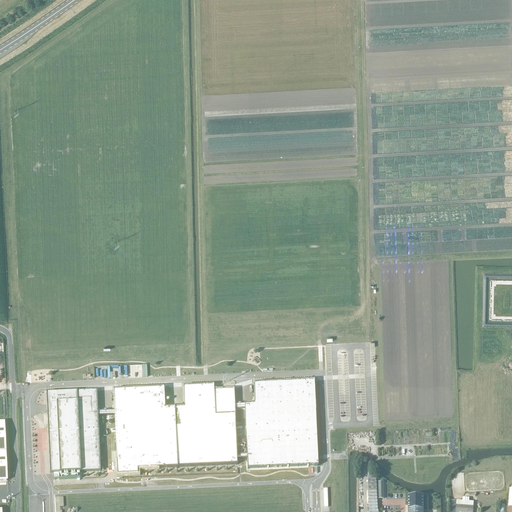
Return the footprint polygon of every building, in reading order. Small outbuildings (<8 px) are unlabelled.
[(511,277),(503,277),(502,371),(511,371),(511,277)] [(116,375),(120,375),(119,367),(114,367),(103,368),(103,372),(109,371),(109,373),(115,373),(116,375)] [(164,388),(113,390),(114,411),(98,412),(97,391),(46,393),(47,413),(47,414),(48,424),(48,428),(50,466),(50,473),(53,473),(53,474),(53,479),(59,479),(59,473),(100,471),(98,416),(114,415),(117,470),(117,475),(138,474),(137,469),(237,465),(237,460),(247,459),(247,469),(318,466),(314,381),(253,383),(254,404),(234,405),(234,389),(228,390),(214,390),(213,385),(183,387),(184,407),(164,408),(164,388)] [(368,511),(378,511),(378,509),(376,477),(368,477),(368,511)] [(413,497),(408,497),(408,509),(408,511),(423,511),(423,497),(418,497),(414,497),(413,497)]
